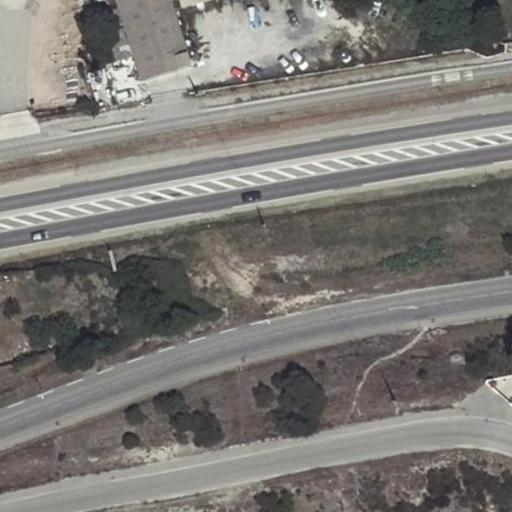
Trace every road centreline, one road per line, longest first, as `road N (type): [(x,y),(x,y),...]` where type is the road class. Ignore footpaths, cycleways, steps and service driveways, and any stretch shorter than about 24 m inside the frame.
road 1 (tertiary): [(511,296),(317,330),(143,372),(0,428)]
road 2 (secondary): [(0,241),(511,153)]
road 3 (secondary): [(511,121),(0,209)]
road 4 (residential): [(0,153),(511,68)]
road 5 (unclassified): [(511,441),(436,430),(24,511)]
road 6 (unknown): [(178,123),(174,90),(183,75),(315,25)]
road 7 (unknown): [(26,148),(7,78),(22,0)]
